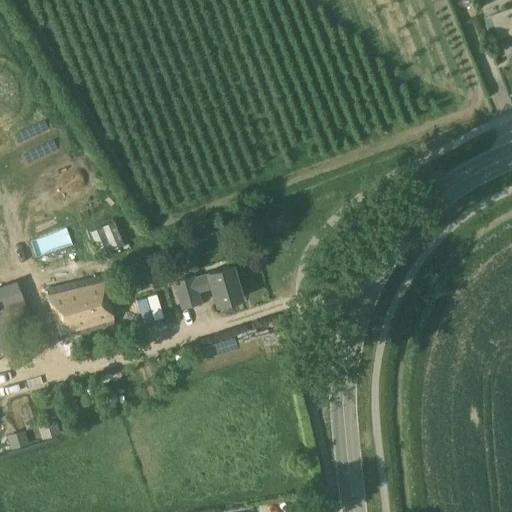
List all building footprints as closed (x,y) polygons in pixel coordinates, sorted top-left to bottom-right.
[(511,0),(511,2),(511,7),(492,15),(500,38),(511,33),(511,0)] [(99,253),(126,243),(115,213),(88,224),(99,253)] [(242,297),(233,265),(208,272),(208,273),(194,278),(194,276),(175,282),(182,307),(201,301),(198,291),(212,286),(217,305),(242,297)] [(114,324),(101,276),(46,289),(61,339),(114,324)] [(37,327),(28,298),(4,306),(13,335),(37,327)]
